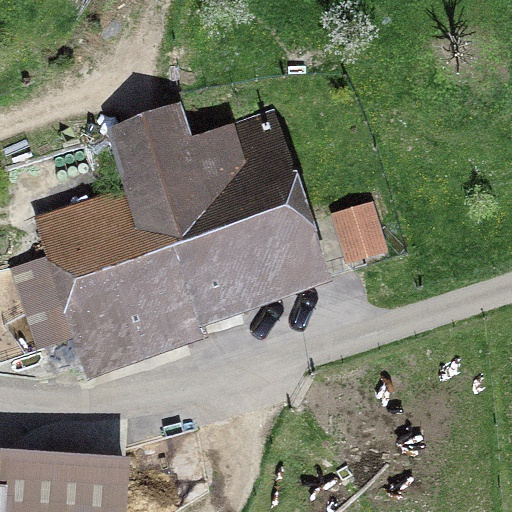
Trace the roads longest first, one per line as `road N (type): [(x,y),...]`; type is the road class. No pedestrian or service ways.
road 1 (unclassified): [(0,396),(138,396),(511,283)]
road 2 (track): [(0,125),(127,94),(147,29)]
